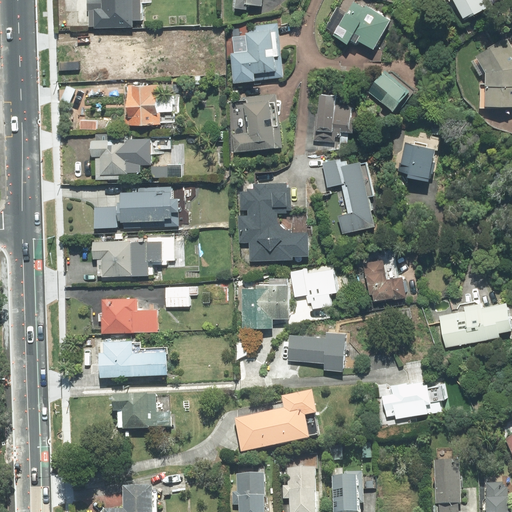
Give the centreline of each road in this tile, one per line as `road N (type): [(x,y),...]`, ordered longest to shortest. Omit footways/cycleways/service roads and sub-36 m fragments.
road 1 (primary): [(24,226),(35,511)]
road 2 (primary): [(17,0),(24,226)]
